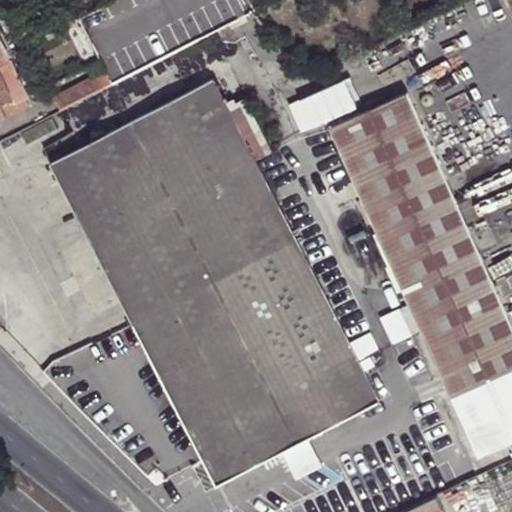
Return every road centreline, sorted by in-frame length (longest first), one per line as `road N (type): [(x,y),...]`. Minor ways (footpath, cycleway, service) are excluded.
road 1 (unclassified): [(151,511),(0,362)]
road 2 (primary): [(105,511),(0,427)]
